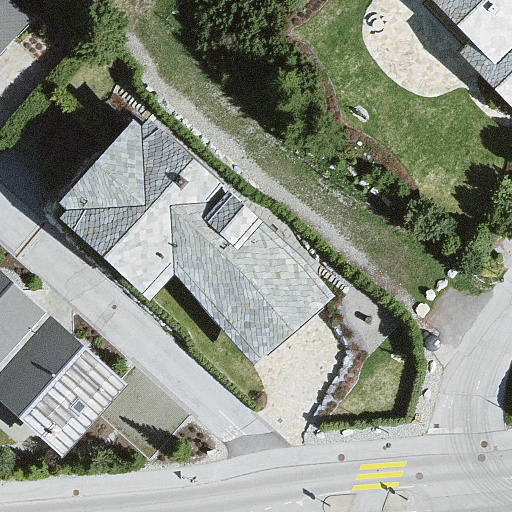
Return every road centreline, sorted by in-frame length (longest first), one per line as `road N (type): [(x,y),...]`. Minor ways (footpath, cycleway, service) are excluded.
road 1 (residential): [(511,309),(461,396),(448,497)]
road 2 (residential): [(280,511),(448,497)]
